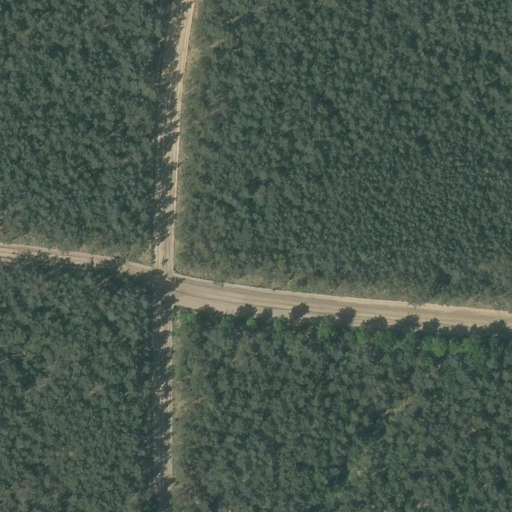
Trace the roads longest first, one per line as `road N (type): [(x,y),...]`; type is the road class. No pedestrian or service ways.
road 1 (track): [(0,252),(277,304),(511,329)]
road 2 (track): [(183,0),(161,279),(164,511)]
